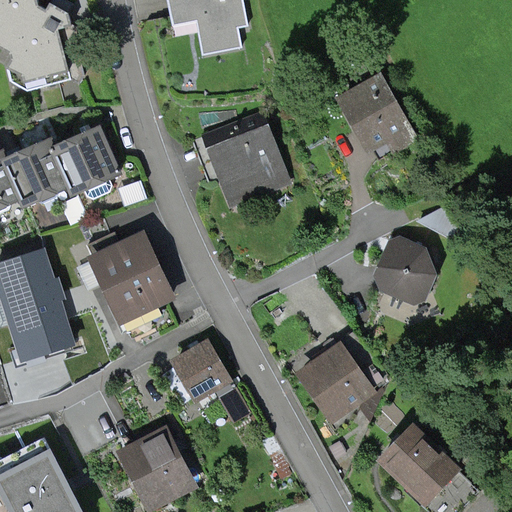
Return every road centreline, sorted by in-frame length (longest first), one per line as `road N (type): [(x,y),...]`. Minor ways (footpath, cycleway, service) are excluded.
road 1 (residential): [(113,0),(149,142),(222,309)]
road 2 (residential): [(0,419),(63,401),(222,309)]
road 3 (residential): [(222,309),(334,511)]
